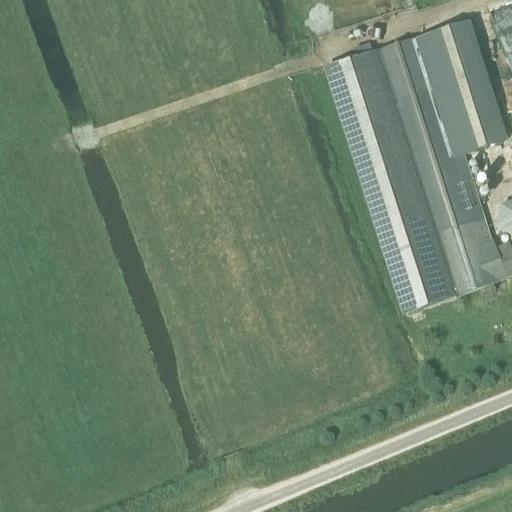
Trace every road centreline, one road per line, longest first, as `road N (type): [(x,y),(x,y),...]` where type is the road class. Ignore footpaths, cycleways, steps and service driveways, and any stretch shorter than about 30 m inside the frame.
road 1 (track): [(72,143),(480,0)]
road 2 (unclassified): [(236,511),(511,398)]
